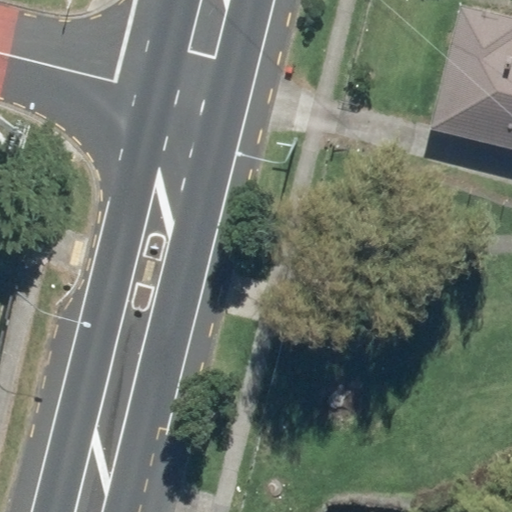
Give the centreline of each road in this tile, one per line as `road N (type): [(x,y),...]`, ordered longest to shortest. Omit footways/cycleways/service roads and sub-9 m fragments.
road 1 (secondary): [(191,95),(89,511)]
road 2 (residential): [(0,49),(191,95)]
